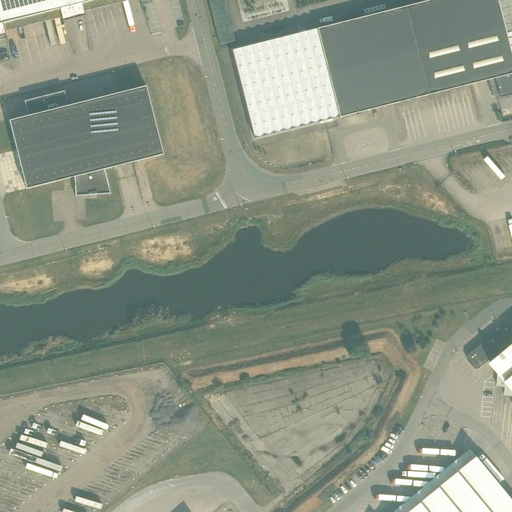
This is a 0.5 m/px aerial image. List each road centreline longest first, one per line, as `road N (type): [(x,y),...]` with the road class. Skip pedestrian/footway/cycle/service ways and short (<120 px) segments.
road 1 (unknown): [(38,511),(136,431),(146,401),(128,387),(10,404)]
road 2 (tertiary): [(242,197),(511,129)]
road 3 (unclassified): [(9,256),(242,197)]
road 4 (unclassified): [(0,96),(204,44)]
road 5 (tertiary): [(204,44),(242,197)]
road 6 (unclassified): [(121,511),(166,487),(219,479),(253,511)]
road 7 (track): [(352,0),(238,28),(231,0)]
road 8 (unclassified): [(336,511),(385,470),(423,401)]
road 9 (unclassified): [(423,401),(464,332),(511,304)]
